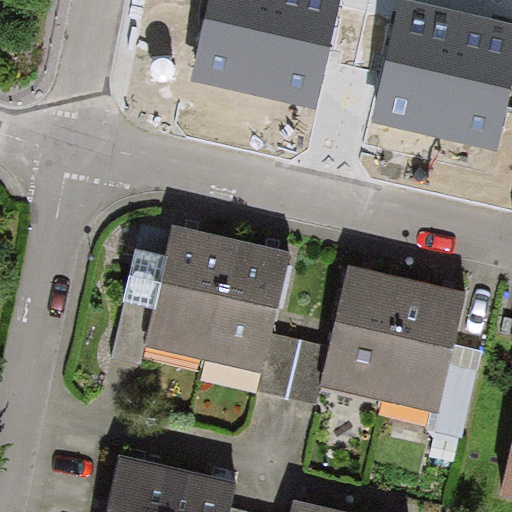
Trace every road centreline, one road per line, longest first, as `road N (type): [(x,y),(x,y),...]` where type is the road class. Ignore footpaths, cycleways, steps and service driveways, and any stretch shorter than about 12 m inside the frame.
road 1 (residential): [(72,143),(511,238)]
road 2 (residential): [(0,506),(72,143)]
road 3 (residential): [(72,143),(102,0)]
